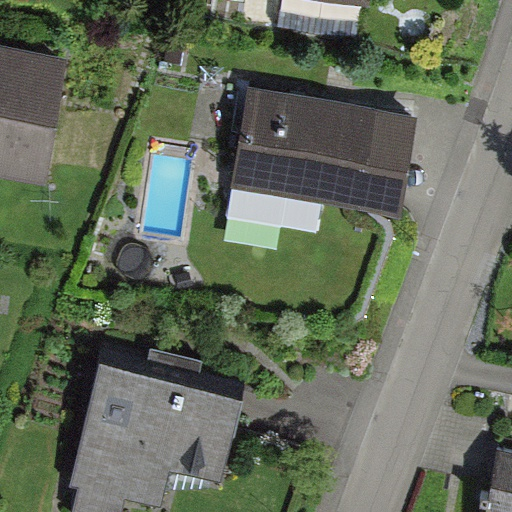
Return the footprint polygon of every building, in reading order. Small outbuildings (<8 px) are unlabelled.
[(293,0),(359,11),(361,0),(293,0)] [(53,54),(0,46),(0,162),(36,168),(53,54)] [(416,107),(248,81),(232,182),(400,208),(416,107)] [(231,390),(105,363),(82,472),(159,489),(166,453),(215,463),(231,390)] [(511,511),(511,457),(504,456),(494,511),(511,511)]
